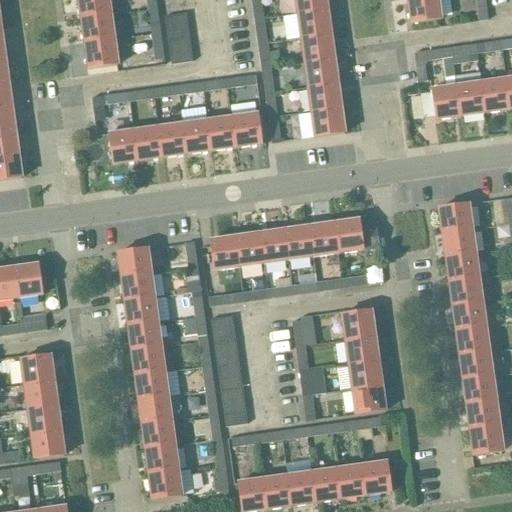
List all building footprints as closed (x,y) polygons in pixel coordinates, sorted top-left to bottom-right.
[(111,17),(108,0),(77,0),(81,21),(111,17)] [(157,10),(155,0),(145,0),(147,11),(157,10)] [(260,0),(250,0),(254,22),(263,21),(260,0)] [(294,0),(297,16),(327,12),(325,0),(294,0)] [(441,21),(437,0),(412,0),(407,1),(410,26),(441,21)] [(484,0),(474,0),(476,16),(486,14),(484,0)] [(157,10),(147,11),(150,36),(160,35),(157,10)] [(297,16),(300,40),(331,36),(327,12),(297,16)] [(166,30),(187,27),(186,14),(164,18),(166,30)] [(115,42),(111,17),(81,21),(84,46),(115,42)] [(257,47),(267,45),(263,21),(254,22),(257,47)] [(166,30),(167,41),(189,38),(187,27),(166,30)] [(160,35),(150,36),(154,62),(164,60),(160,35)] [(300,40),(304,65),(334,61),(331,36),(300,40)] [(167,41),(169,53),(190,50),(189,38),(167,41)] [(511,39),(500,41),(502,52),(511,50),(511,39)] [(500,41),(476,45),(477,55),(487,54),(502,52),(500,41)] [(118,67),(115,42),(84,46),(88,71),(118,67)] [(267,45),(257,47),(260,71),(270,70),(270,66),(280,64),(278,51),(268,53),(267,45)] [(451,48),(452,58),(477,55),(476,45),(451,48)] [(451,48),(413,54),(417,84),(427,82),(425,62),(442,60),(452,58),(451,48)] [(190,50),(169,53),(170,65),(192,62),(190,50)] [(304,65),(307,89),(338,85),(334,61),(304,65)] [(264,96),(274,94),(270,70),(260,71),(264,96)] [(251,77),(227,80),(228,90),(253,87),(251,77)] [(456,88),(455,78),(445,80),(447,89),(431,91),(436,122),(461,119),(456,88)] [(203,93),(228,90),(227,80),(202,83),(203,93)] [(0,81),(0,106),(11,105),(8,81),(0,81)] [(510,112),(506,81),(481,84),(485,115),(510,112)] [(179,96),(203,93),(202,83),(177,87),(179,96)] [(485,115),(481,84),(456,88),(461,119),(485,115)] [(307,89),(311,114),(341,110),(338,85),(307,89)] [(168,98),(179,96),(177,87),(153,90),(154,100),(168,98)] [(153,90),(128,93),(130,103),(154,100),(153,90)] [(128,93),(103,97),(104,107),(130,103),(128,93)] [(274,94),(264,96),(267,120),(277,119),(274,94)] [(0,106),(0,131),(15,130),(11,105),(0,106)] [(345,134),(341,110),(311,114),(314,139),(345,134)] [(257,115),(232,119),(236,149),(261,146),(257,115)] [(207,122),(212,153),(236,149),(232,119),(207,122)] [(277,119),(267,120),(270,144),(280,143),(277,119)] [(187,156),(212,153),(207,122),(183,126),(187,156)] [(162,160),(187,156),(183,126),(158,129),(162,160)] [(138,163),(162,160),(158,129),(134,132),(138,163)] [(0,131),(0,156),(18,154),(15,130),(0,131)] [(138,163),(134,132),(109,136),(113,167),(138,163)] [(0,182),(21,179),(18,154),(0,156),(0,182)] [(440,236),(471,231),(467,206),(437,211),(440,236)] [(357,222),(332,225),(337,256),(378,250),(375,227),(359,230),(357,222)] [(308,228),(312,259),(337,256),(332,225),(308,228)] [(287,262),(312,259),(308,228),(283,232),(287,262)] [(471,231),(440,236),(444,260),(474,256),(471,231)] [(263,266),(287,262),(283,232),(259,235),(263,266)] [(238,269),(263,266),(259,235),(234,239),(238,269)] [(238,269),(234,239),(209,242),(213,273),(238,269)] [(183,245),(187,270),(187,271),(197,269),(194,244),(183,245)] [(119,280),(150,276),(146,251),(116,255),(119,280)] [(474,256),(444,260),(447,285),(477,281),(474,256)] [(11,270),(16,300),(41,296),(36,266),(11,270)] [(191,295),(201,294),(197,269),(187,271),(187,270),(183,271),(186,296),(191,296),(191,295)] [(0,302),(16,300),(11,270),(0,271),(0,302)] [(153,300),(150,276),(119,280),(123,305),(153,300)] [(365,276),(340,280),(341,290),(367,286),(365,276)] [(315,283),(317,293),(341,290),(340,280),(315,283)] [(477,281),(447,285),(450,309),(481,305),(477,281)] [(292,297),(317,293),(315,283),(291,287),(292,297)] [(268,300),(292,297),(291,287),(266,290),(268,300)] [(243,304),(268,300),(266,290),(252,292),(242,294),(243,304)] [(191,296),(194,320),(204,318),(201,294),(191,295),(191,296)] [(243,304),(242,294),(217,298),(208,299),(209,309),(218,307),(243,304)] [(157,325),(153,300),(123,305),(126,329),(157,325)] [(481,305),(450,309),(454,334),(484,330),(481,305)] [(344,342),(374,338),(370,312),(340,317),(344,342)] [(19,325),(20,335),(47,331),(44,316),(18,320),(19,325)] [(212,333),(233,330),(232,317),(210,320),(212,333)] [(207,343),(204,318),(194,320),(198,344),(207,343)] [(291,323),(295,349),(304,347),(301,322),(291,323)] [(0,337),(20,335),(19,325),(0,327),(0,337)] [(160,350),(157,325),(126,329),(130,354),(160,350)] [(212,333),(214,345),(235,342),(233,330),(212,333)] [(484,330),(454,334),(457,359),(488,354),(484,330)] [(374,338),(344,342),(347,367),(377,362),(374,338)] [(214,345),(215,357),(237,353),(235,342),(214,345)] [(211,368),(207,343),(198,344),(201,369),(211,368)] [(304,347),(295,349),(298,374),(308,372),(308,371),(304,347)] [(133,379),(164,374),(160,350),(130,354),(133,379)] [(215,357),(217,368),(239,365),(237,353),(215,357)] [(488,354),(457,359),(461,383),(491,379),(488,354)] [(19,361),(23,386),(53,382),(49,357),(19,361)] [(347,367),(351,391),(381,387),(377,362),(347,367)] [(217,368),(218,380),(240,377),(239,365),(217,368)] [(214,392),(211,368),(201,369),(204,394),(214,392)] [(298,374),(301,398),(311,397),(311,396),(326,394),(323,378),(322,369),(308,371),(308,372),(298,374)] [(137,403),(167,399),(164,374),(133,379),(137,403)] [(218,380),(220,392),(242,389),(240,377),(218,380)] [(495,404),(491,379),(461,383),(464,408),(495,404)] [(23,386),(26,411),(56,407),(53,382),(23,386)] [(381,387),(351,391),(354,417),(384,412),(381,387)] [(220,392),(222,404),(244,401),(242,389),(220,392)] [(218,417),(214,392),(204,394),(208,418),(218,417)] [(313,409),(311,397),(301,398),(305,424),(315,422),(313,409)] [(140,428),(171,423),(167,399),(137,403),(140,428)] [(244,401),(222,404),(223,416),(245,412),(244,401)] [(498,428),(495,404),(464,408),(468,432),(498,428)] [(26,411),(30,436),(60,431),(56,407),(26,411)] [(245,412),(223,416),(225,428),(247,425),(245,412)] [(211,443),(221,442),(218,417),(208,418),(211,443)] [(354,422),(355,432),(381,428),(379,419),(354,422)] [(354,422),(329,426),(330,435),(355,432),(354,422)] [(143,452),(174,448),(171,423),(140,428),(143,452)] [(304,429),(306,439),(330,435),(329,426),(304,429)] [(498,428),(468,432),(471,457),(501,453),(498,428)] [(304,429),(280,432),(281,443),(306,439),(304,429)] [(63,457),(60,431),(30,436),(33,461),(63,457)] [(280,432),(255,436),(257,446),(281,443),(280,432)] [(232,450),(257,446),(255,436),(230,439),(232,450)] [(0,465),(19,462),(18,452),(2,454),(0,442),(0,465)] [(215,467),(224,466),(221,442),(211,443),(215,467)] [(147,477),(178,473),(174,448),(143,452),(147,477)] [(59,463),(34,467),(35,477),(60,473),(59,463)] [(385,463),(360,467),(364,498),(389,494),(385,463)] [(224,466),(215,467),(217,482),(213,483),(214,493),(228,491),(224,466)] [(35,477),(34,467),(9,470),(10,480),(11,488),(28,485),(27,478),(35,477)] [(360,467),(335,470),(340,501),(364,498),(360,467)] [(0,471),(0,481),(10,480),(9,470),(0,471)] [(335,470),(311,474),(315,505),(340,501),(335,470)] [(178,473),(147,477),(150,502),(181,498),(178,473)] [(311,474),(286,478),(291,508),(315,505),(311,474)] [(286,478),(262,481),(266,511),(291,508),(286,478)] [(265,511),(266,511),(262,481),(237,485),(240,511),(265,511)]
